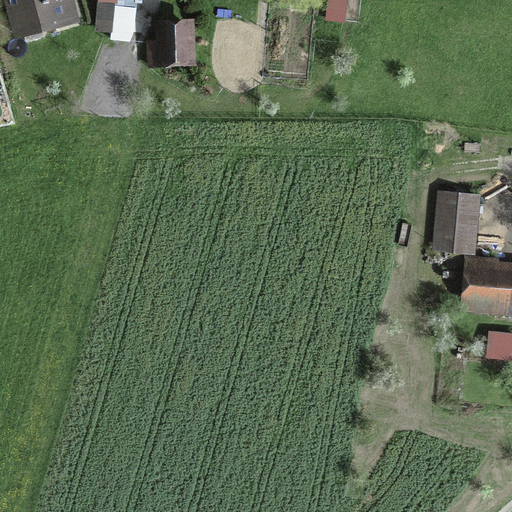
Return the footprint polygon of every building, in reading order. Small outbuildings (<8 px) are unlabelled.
[(8,0),(17,35),(24,33),(26,40),(44,36),(42,29),(66,22),(60,1),(63,0),(8,0)] [(127,39),(130,0),(115,0),(111,38),(127,39)] [(148,42),(149,65),(165,64),(164,58),(188,57),(186,27),(163,28),(163,42),(148,42)] [(475,199),(443,195),(438,246),(470,249),(475,199)] [(511,273),(494,272),(495,263),(468,260),(463,311),(484,313),(485,302),(511,304),(511,273)] [(490,354),(511,356),(511,336),(492,334),(490,354)]
